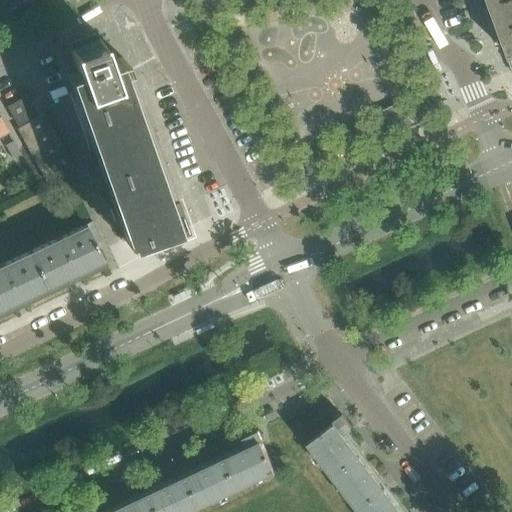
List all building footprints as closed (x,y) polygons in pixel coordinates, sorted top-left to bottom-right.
[(511,0),(490,0),(492,4),(491,5),(496,20),(498,20),(500,27),(499,28),(506,46),(507,45),(510,53),(508,53),(511,63),(511,0)] [(71,49),(69,49),(83,88),(69,92),(121,239),(121,241),(133,236),(133,235),(149,230),(155,247),(190,235),(179,203),(173,204),(127,72),(113,77),(100,39),(98,39),(95,33),(72,42),(70,43),(71,49)] [(397,103),(377,113),(389,138),(392,137),(397,124),(409,129),(429,120),(435,103),(429,89),(416,95),(411,108),(397,103)] [(25,97),(8,106),(18,124),(35,115),(25,97)] [(45,113),(17,128),(46,181),(74,166),(45,113)] [(13,141),(5,145),(13,159),(20,154),(13,141)] [(314,164),(307,168),(310,175),(317,172),(314,164)] [(84,225),(29,251),(47,289),(70,278),(72,282),(73,281),(81,277),(81,278),(82,277),(80,274),(102,263),(102,264),(104,263),(94,243),(101,240),(92,221),(86,224),(85,224),(84,224),(84,225)] [(29,251),(0,264),(0,311),(15,305),(16,308),(17,308),(25,304),(26,304),(24,300),(47,289),(29,251)] [(351,428),(352,427),(342,414),(341,415),(341,416),(336,416),(335,420),(334,421),(333,422),(334,423),(310,441),(363,511),(402,511),(406,508),(395,494),(391,497),(378,479),(381,476),(370,461),(367,464),(353,446),(357,443),(350,435),(351,434),(348,430),(350,428),(351,428)] [(183,511),(275,469),(262,441),(264,441),(263,439),(263,440),(262,438),(263,434),(259,432),(259,431),(258,430),(244,437),(244,438),(245,438),(246,441),(241,443),(241,444),(232,449),(234,453),(230,455),(214,463),(212,458),(195,466),(197,470),(193,472),(177,480),(175,476),(158,483),(160,488),(156,490),(140,497),(138,493),(121,501),(123,505),(108,511),(101,511),(101,510),(97,511),(183,511)]
